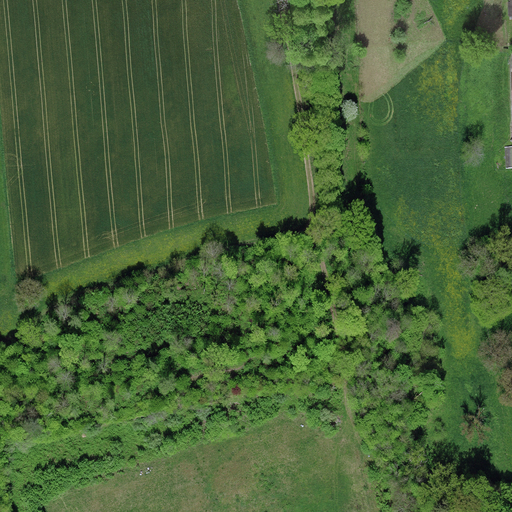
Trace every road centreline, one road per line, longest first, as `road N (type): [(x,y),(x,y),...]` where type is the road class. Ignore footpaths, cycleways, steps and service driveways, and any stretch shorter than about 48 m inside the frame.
road 1 (track): [(281,0),(311,228),(175,261),(42,311)]
road 2 (track): [(311,228),(359,437)]
